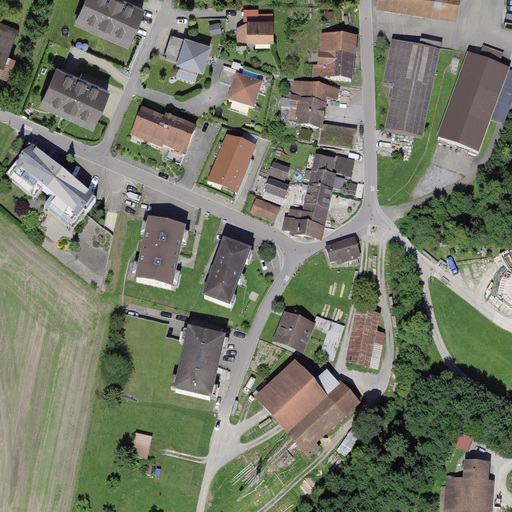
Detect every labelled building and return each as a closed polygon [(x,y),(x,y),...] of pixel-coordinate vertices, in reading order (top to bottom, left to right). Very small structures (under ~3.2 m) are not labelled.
[(143,8),(125,0),(86,0),(79,15),(131,38),(143,8)] [(377,0),(377,5),(459,20),(462,0),(377,0)] [(259,21),(248,21),(248,27),(239,27),(239,41),(273,40),(273,15),(259,15),(259,21)] [(0,78),(21,32),(0,22),(0,78)] [(222,32),(220,23),(213,25),(214,34),(222,32)] [(210,46),(187,38),(186,41),(172,36),(165,57),(202,70),(210,46)] [(323,79),(352,82),(355,40),(324,37),(322,56),(320,56),(319,67),(324,68),(323,79)] [(440,53),(393,43),(384,86),(395,88),(386,131),(422,138),(440,53)] [(469,58),(439,140),(479,154),(509,72),(498,68),(502,55),(484,49),(479,61),(469,58)] [(11,74),(17,62),(11,59),(6,71),(11,74)] [(57,68),(45,97),(96,120),(109,90),(57,68)] [(238,78),(240,73),(224,68),(220,82),(235,87),(230,101),(254,109),(261,85),(238,78)] [(337,91),(297,84),(295,95),(289,94),(288,100),(283,99),(281,107),(292,109),(289,123),(321,129),(327,99),(335,100),(337,91)] [(187,152),(196,132),(167,119),(166,122),(143,112),(134,133),(150,140),(149,143),(162,149),(164,145),(176,151),(177,148),(187,152)] [(353,133),(326,129),(324,144),(351,148),(353,133)] [(238,194),(256,151),(228,139),(212,178),(225,184),(224,188),(238,194)] [(6,179),(68,232),(95,201),(33,147),(6,179)] [(315,173),(307,171),(305,180),(312,182),(311,186),(312,186),(305,215),(292,212),(290,221),(287,221),(285,232),(292,234),(292,238),(301,239),(302,237),(321,240),(323,228),(333,189),(341,191),(343,180),(330,177),(333,162),(318,158),(315,173)] [(353,162),(336,158),(333,174),(351,178),(353,162)] [(274,165),(270,176),(285,182),(289,171),(274,165)] [(266,193),(285,200),(289,190),(270,183),(266,193)] [(365,187),(353,184),(350,195),(362,199),(365,187)] [(257,204),(253,214),(274,222),(278,212),(257,204)] [(137,282),(172,289),(184,231),(150,224),(137,282)] [(354,238),(340,243),(346,261),(361,256),(354,238)] [(340,243),(326,248),(332,266),(346,261),(340,243)] [(205,299),(229,308),(249,255),(225,246),(205,299)] [(355,307),(344,364),(371,369),(382,312),(355,307)] [(271,338),(305,354),(318,325),(284,309),(271,338)] [(186,328),(175,391),(217,399),(228,335),(186,328)] [(295,363),(256,397),(290,435),(329,401),(295,363)] [(308,456),(354,416),(336,396),(290,435),(308,456)] [(134,448),(153,451),(156,435),(136,431),(134,448)] [(471,440),(463,436),(458,448),(466,451),(471,440)] [(443,511),(487,511),(492,464),(466,462),(465,478),(446,476),(443,511)]
